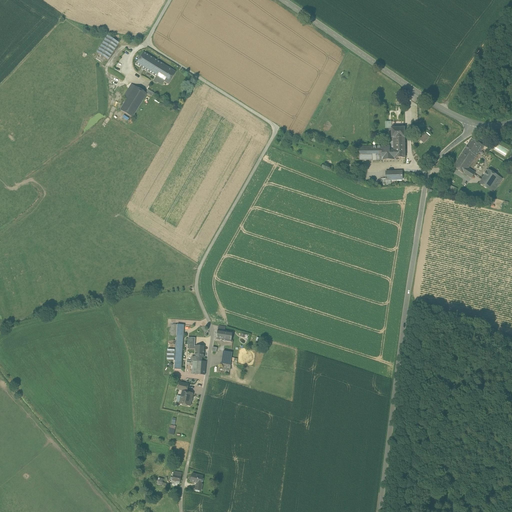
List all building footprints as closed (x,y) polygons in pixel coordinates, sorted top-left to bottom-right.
[(108,36),(97,52),(104,57),(108,59),(118,42),(108,36)] [(163,65),(143,52),(136,64),(156,76),(163,65)] [(176,72),(163,65),(156,76),(168,84),(176,72)] [(131,84),(123,97),(127,99),(120,110),(132,117),(147,94),(146,93),(131,84)] [(400,126),(396,126),(396,127),(391,127),(391,128),(392,137),(392,138),(405,137),(405,134),(405,127),(400,127),(400,126)] [(426,133),(421,140),(424,143),(430,136),(426,133)] [(405,137),(392,138),(392,141),(393,141),(394,146),(382,146),(382,160),(397,159),(397,158),(405,157),(405,137)] [(483,146),(472,138),(467,145),(479,153),(483,146)] [(505,156),(509,150),(497,143),(494,149),(505,156)] [(467,145),(453,166),(464,174),(465,174),(471,178),(475,172),(468,168),(479,153),(467,145)] [(373,146),(359,147),(359,160),(373,160),(373,146)] [(382,146),(373,146),(373,160),(382,160),(382,146)] [(489,169),(479,183),(494,193),(504,178),(489,169)] [(402,171),(386,171),(386,178),(386,180),(391,180),(402,179),(402,171)] [(184,325),(177,324),(177,325),(177,335),(176,350),(175,360),(174,369),(181,369),(184,325)] [(226,331),(219,330),(217,339),(231,342),(232,332),(226,331)] [(195,338),(188,337),(188,348),(196,349),(196,346),(195,346),(195,338)] [(198,357),(198,361),(202,361),(202,357),(203,357),(204,346),(196,346),(196,349),(195,357),(198,357)] [(176,350),(168,350),(167,359),(175,360),(176,350)] [(232,352),(223,351),(223,356),(222,364),(231,365),(232,352)] [(198,361),(197,374),(205,375),(206,362),(202,361),(198,361)] [(229,373),(231,365),(222,364),(221,367),(224,367),(224,372),(229,373)] [(188,384),(180,382),(178,389),(187,391),(188,384)] [(193,394),(183,392),(182,396),(180,402),(180,404),(190,406),(193,394)] [(182,473),(174,471),(172,480),(180,482),(182,473)] [(203,476),(192,474),(190,482),(197,483),(195,490),(196,490),(195,491),(198,492),(199,491),(201,491),(202,484),(201,484),(203,476)]
